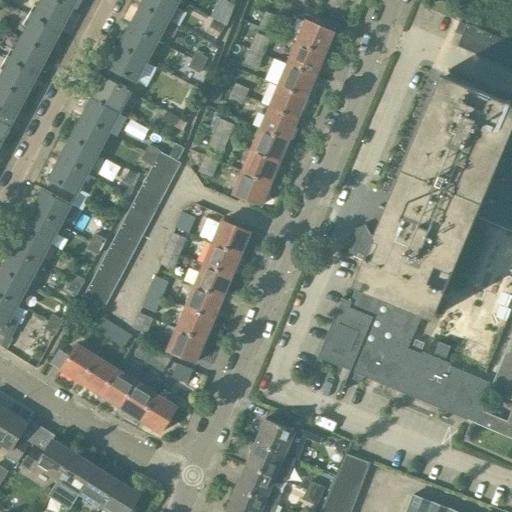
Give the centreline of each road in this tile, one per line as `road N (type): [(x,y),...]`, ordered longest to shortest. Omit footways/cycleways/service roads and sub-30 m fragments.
road 1 (residential): [(192,485),(392,0)]
road 2 (residential): [(0,206),(107,0)]
road 3 (residential): [(192,485),(0,366)]
